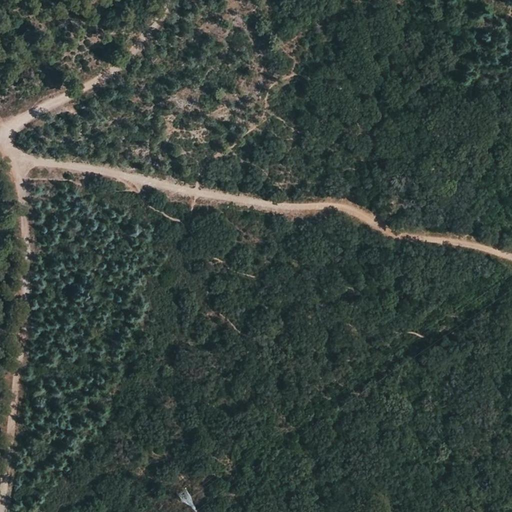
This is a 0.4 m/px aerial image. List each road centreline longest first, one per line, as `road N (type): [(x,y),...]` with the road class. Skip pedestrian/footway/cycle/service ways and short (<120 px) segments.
road 1 (track): [(17,150),(30,180),(29,245),(3,511)]
road 2 (track): [(0,140),(109,74),(183,0)]
